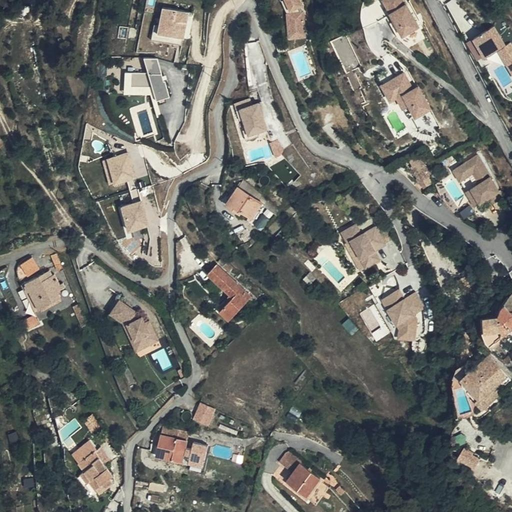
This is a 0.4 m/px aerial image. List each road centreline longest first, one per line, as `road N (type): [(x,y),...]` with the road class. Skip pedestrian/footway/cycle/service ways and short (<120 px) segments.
road 1 (residential): [(252,0),(312,140),(396,177),(511,253)]
road 2 (unclassified): [(247,4),(235,25),(233,76),(220,106),(222,157),(177,196),(173,281)]
road 3 (unclassified): [(173,281),(178,324),(198,376),(134,441),(130,511)]
road 4 (residential): [(247,4),(227,6),(217,22),(195,124),(197,158),(173,171),(149,153)]
road 5 (unclassified): [(173,281),(139,279),(83,242),(0,260)]
road 6 (unclassified): [(511,149),(434,0)]
